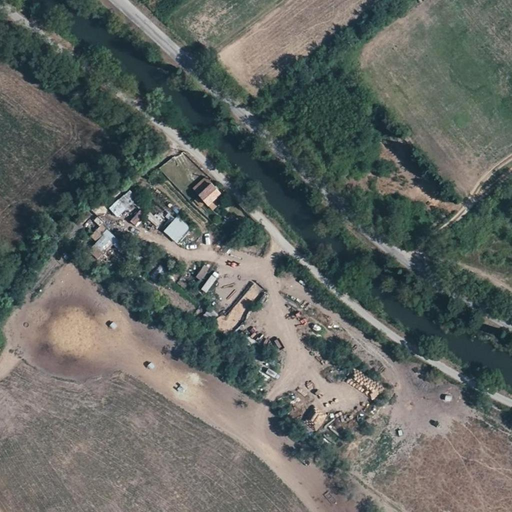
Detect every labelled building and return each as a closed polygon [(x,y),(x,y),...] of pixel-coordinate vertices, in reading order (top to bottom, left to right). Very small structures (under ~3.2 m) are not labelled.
[(199,197),(207,205),(219,193),(212,185),(199,197)] [(124,196),(109,207),(117,217),(131,207),(124,196)] [(139,227),(146,215),(138,210),(131,223),(139,227)] [(146,219),(159,226),(162,220),(150,213),(146,219)] [(164,230),(178,243),(190,230),(176,217),(164,230)] [(102,224),(91,236),(96,241),(107,229),(102,224)] [(206,263),(196,276),(202,281),(212,267),(206,263)] [(210,288),(223,271),(218,267),(205,284),(210,288)] [(358,371),(342,386),(355,400),(372,385),(358,371)]
